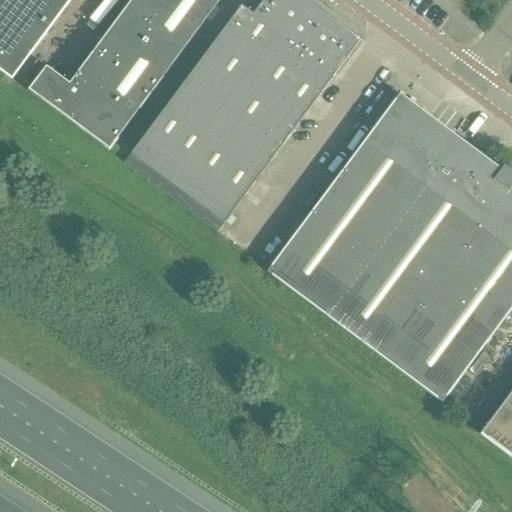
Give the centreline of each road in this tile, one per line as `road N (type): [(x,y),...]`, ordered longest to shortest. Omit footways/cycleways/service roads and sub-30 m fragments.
road 1 (motorway): [(132,511),(0,424)]
road 2 (residential): [(471,79),(364,0)]
